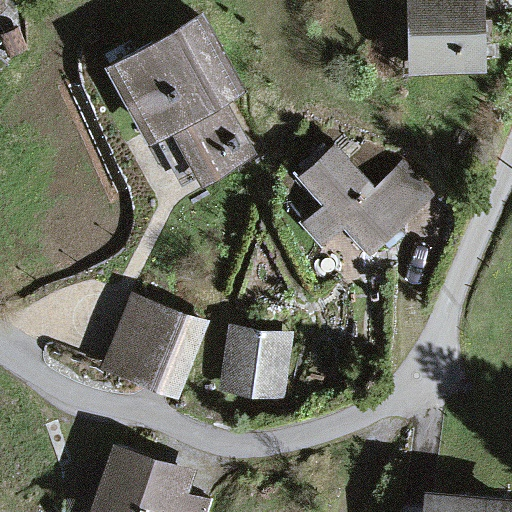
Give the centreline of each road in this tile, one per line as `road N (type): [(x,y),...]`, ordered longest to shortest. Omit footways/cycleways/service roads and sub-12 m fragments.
road 1 (residential): [(511,161),(413,386),(332,429),(268,443),(204,442),(125,416),(0,351)]
road 2 (track): [(413,386),(350,511)]
